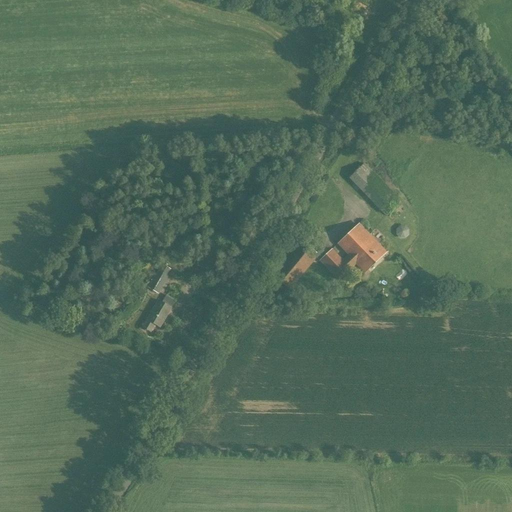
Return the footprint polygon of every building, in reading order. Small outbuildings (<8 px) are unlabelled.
[(365,163),(349,179),(385,216),(401,200),(365,163)] [(386,253),(358,224),(338,244),(349,255),(343,261),(332,249),(323,258),(320,261),(339,280),(356,263),(366,272),(386,253)] [(397,237),(410,237),(410,225),(397,225),(397,237)] [(317,254),(317,253),(302,241),(274,276),(290,289),(312,263),(318,255),(317,254)] [(148,287),(159,293),(169,274),(158,268),(148,287)] [(160,328),(171,307),(159,300),(143,327),(151,332),(155,325),(160,328)]
